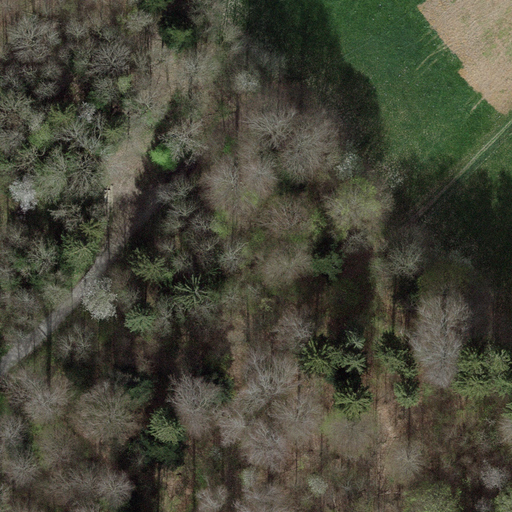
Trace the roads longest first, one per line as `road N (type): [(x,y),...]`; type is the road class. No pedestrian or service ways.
road 1 (track): [(284,74),(0,371)]
road 2 (track): [(511,129),(335,275)]
